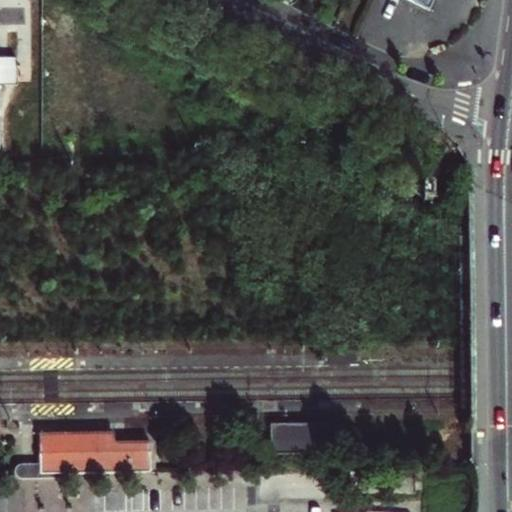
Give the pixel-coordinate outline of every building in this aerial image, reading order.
[(433,0),(371,0),(421,25),(433,0)] [(0,84),(16,85),(15,58),(0,58),(0,84)] [(273,453),(326,452),(325,423),(273,424),(273,453)] [(64,474),(149,473),(148,442),(114,442),(113,433),(52,434),(40,434),(40,464),(40,475),(53,474),(64,474)] [(14,475),(15,476),(24,481),(64,480),(64,474),(40,475),(40,464),(24,465),(19,466),(16,469),(14,472),(14,475)]
